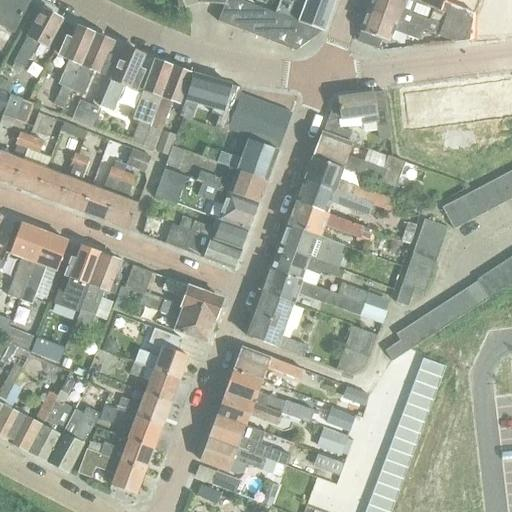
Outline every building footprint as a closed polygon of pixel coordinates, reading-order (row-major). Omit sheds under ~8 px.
[(23,0),(0,0),(0,25),(13,33),(29,3),(23,0)] [(218,21),(296,51),(321,32),(275,14),(239,0),(226,0),(224,4),(218,21)] [(294,0),(281,0),(275,14),(321,32),(323,30),(334,2),(328,0),(307,0),(306,4),(294,0)] [(373,0),(370,9),(425,31),(456,42),(503,36),(503,34),(436,9),(431,21),(413,14),(418,2),(413,0),(373,0)] [(439,0),(472,12),(477,0),(439,0)] [(47,48),(62,20),(42,9),(13,63),(23,68),(28,59),(30,60),(39,43),(47,48)] [(425,31),(370,9),(358,40),(380,49),(383,40),(391,43),(396,31),(421,41),(425,31)] [(72,90),(95,35),(77,27),(71,40),(67,39),(60,56),(69,60),(58,84),(62,86),(57,95),(67,100),(72,90)] [(114,43),(95,35),(72,90),(83,95),(94,71),(104,75),(112,58),(108,56),(114,43)] [(138,70),(144,56),(125,48),(100,106),(114,112),(125,85),(136,90),(144,72),(138,70)] [(132,142),(143,146),(172,68),(154,61),(132,119),(140,122),(132,142)] [(172,68),(143,146),(155,151),(162,133),(160,132),(172,101),(180,104),(191,74),(172,68)] [(195,75),(179,116),(188,119),(194,102),(212,108),(211,113),(219,116),(215,127),(226,132),(228,129),(240,93),(241,89),(242,87),(231,85),(195,75)] [(511,76),(483,80),(489,119),(511,116),(511,76)] [(483,80),(456,84),(461,123),(489,119),(483,80)] [(428,87),(433,126),(461,123),(456,84),(428,87)] [(428,87),(400,91),(405,130),(433,126),(428,87)] [(228,129),(239,133),(253,98),(240,93),(228,129)] [(392,137),(385,93),(341,99),(342,109),(343,119),(360,117),(361,123),(375,122),(378,139),(392,137)] [(2,117),(13,121),(21,101),(10,96),(2,117)] [(239,133),(252,138),(266,103),(253,98),(239,133)] [(21,101),(13,121),(25,125),(33,105),(21,101)] [(71,120),(83,124),(90,106),(79,101),(71,120)] [(252,138),(265,143),(279,108),(266,103),(252,138)] [(90,106),(83,124),(93,128),(101,110),(90,106)] [(279,108),(265,143),(278,148),(292,113),(279,108)] [(342,109),(333,110),(329,121),(338,121),(343,119),(342,109)] [(329,121),(325,133),(335,136),(340,124),(338,121),(329,121)] [(86,133),(72,128),(69,137),(83,142),(86,133)] [(172,146),(171,146),(172,143),(175,135),(163,131),(162,133),(155,151),(161,153),(167,155),(169,156),(172,146)] [(323,132),(314,158),(344,169),(397,189),(407,162),(389,155),(385,169),(349,156),(354,144),(335,136),(325,133),(323,132)] [(16,146),(27,150),(32,138),(19,134),(15,146),(16,146)] [(32,138),(27,150),(39,155),(39,154),(44,143),(32,138)] [(224,166),(237,170),(267,181),(278,151),(248,140),(240,160),(220,153),(217,163),(224,166)] [(0,152),(0,181),(13,187),(23,161),(27,150),(16,146),(12,158),(0,152)] [(172,146),(169,156),(166,165),(178,169),(185,151),(172,146)] [(23,161),(13,187),(36,195),(45,170),(49,158),(39,154),(39,155),(27,150),(23,161)] [(151,157),(131,150),(125,165),(144,173),(151,157)] [(500,152),(493,156),(499,166),(506,163),(500,152)] [(430,154),(425,165),(433,168),(437,156),(430,154)] [(60,204),(83,213),(92,187),(81,183),(90,160),(78,156),(73,168),(69,179),(60,204)] [(437,156),(433,168),(440,170),(444,159),(437,156)] [(499,166),(493,156),(486,159),(492,170),(499,166)] [(221,173),(224,166),(217,163),(202,157),(199,165),(221,173)] [(314,158),(305,180),(373,206),(391,213),(395,202),(340,181),(344,169),(314,158)] [(107,180),(119,184),(124,172),(112,168),(107,180)] [(165,169),(161,180),(155,196),(176,204),(186,177),(165,169)] [(36,195),(60,204),(69,179),(45,170),(36,195)] [(202,183),(258,204),(267,181),(237,170),(231,184),(199,172),(196,181),(202,183)] [(511,171),(443,207),(455,230),(511,199),(511,171)] [(115,196),(105,221),(128,230),(138,204),(126,200),(135,176),(124,172),(119,184),(115,196)] [(305,180),(297,202),(328,213),(332,203),(369,217),(373,206),(305,180)] [(202,183),(197,196),(224,206),(218,220),(221,221),(248,231),(258,204),(202,183)] [(83,213),(105,221),(115,196),(92,187),(83,213)] [(297,202),(289,225),(322,237),(327,225),(369,241),(373,230),(328,213),(297,202)] [(153,213),(145,230),(161,238),(169,221),(153,213)] [(183,217),(180,227),(241,250),(248,231),(221,221),(218,230),(183,217)] [(426,219),(413,255),(437,264),(450,228),(426,219)] [(172,224),(165,244),(231,268),(235,266),(241,250),(180,227),(172,224)] [(7,295),(19,300),(45,233),(22,225),(11,255),(20,259),(7,295)] [(289,225),(280,247),(312,259),(333,267),(338,255),(341,256),(342,254),(345,246),(344,246),(322,237),(289,225)] [(45,233),(19,300),(31,305),(46,268),(56,271),(67,241),(45,233)] [(74,279),(64,305),(80,311),(102,254),(81,247),(76,260),(72,258),(65,276),(74,279)] [(280,247),(272,270),(317,286),(323,272),(343,279),(346,272),(312,259),(280,247)] [(102,254),(80,311),(95,317),(105,290),(114,294),(121,277),(117,275),(122,262),(102,254)] [(413,255),(408,269),(432,278),(437,264),(413,255)] [(387,352),(394,362),(511,284),(511,258),(479,280),(480,282),(399,335),(403,341),(387,352)] [(151,273),(132,266),(125,288),(140,294),(143,295),(151,273)] [(408,269),(402,286),(416,290),(426,295),(432,278),(408,269)] [(272,270),(264,291),(267,293),(296,304),(299,294),(313,299),(361,316),(365,305),(338,294),(328,290),(317,286),(272,270)] [(181,307),(216,320),(221,305),(218,299),(166,279),(163,289),(173,293),(173,295),(183,300),(181,307)] [(342,283),(338,294),(365,305),(386,312),(390,301),(342,283)] [(416,290),(402,286),(396,303),(410,307),(416,290)] [(296,304),(267,293),(250,337),(302,357),(306,345),(285,337),(297,304),(296,304)] [(164,301),(160,313),(178,320),(174,332),(207,344),(216,320),(181,307),(164,301)] [(80,311),(75,325),(90,330),(95,317),(80,311)] [(0,316),(0,336),(4,337),(10,320),(0,316)] [(127,335),(142,338),(145,326),(130,322),(127,335)] [(352,375),(366,369),(378,336),(353,327),(337,370),(352,375)] [(154,371),(180,380),(189,357),(178,353),(183,340),(154,329),(149,343),(162,348),(158,359),(138,352),(134,363),(146,368),(154,371)] [(40,338),(34,350),(56,359),(61,348),(40,338)] [(245,348),(237,372),(263,382),(268,369),(299,380),(303,370),(245,348)] [(423,359),(418,370),(441,378),(445,367),(433,363),(423,359)] [(146,368),(134,363),(130,375),(142,379),(146,368)] [(0,410),(13,385),(14,385),(22,368),(14,364),(12,369),(0,391),(0,410)] [(146,393),(172,403),(180,380),(154,371),(146,393)] [(237,372),(228,394),(280,414),(284,404),(284,403),(259,394),(263,382),(237,372)] [(419,373),(415,384),(438,393),(442,382),(419,373)] [(415,384),(411,396),(434,404),(438,393),(415,384)] [(0,410),(0,437),(8,442),(22,416),(10,410),(21,388),(14,385),(13,385),(0,410)] [(60,390),(28,452),(48,462),(61,436),(74,409),(63,404),(68,395),(60,390)] [(8,442),(28,452),(57,396),(49,392),(34,422),(22,416),(8,442)] [(130,414),(137,416),(163,427),(172,403),(146,393),(141,405),(122,397),(118,409),(130,414)] [(228,394),(220,416),(247,426),(250,416),(276,426),(280,414),(228,394)] [(411,396),(407,407),(429,415),(434,404),(411,396)] [(284,404),(280,414),(296,420),(299,410),(284,404)] [(104,406),(99,419),(113,424),(117,411),(104,406)] [(74,409),(61,436),(48,462),(70,474),(97,421),(100,414),(86,407),(83,414),(74,409)] [(407,407),(403,418),(425,427),(429,415),(407,407)] [(354,416),(330,408),(324,423),(349,432),(354,416)] [(137,416),(128,440),(154,449),(163,427),(137,416)] [(220,416),(211,439),(276,464),(279,455),(241,441),(247,426),(220,416)] [(403,418),(399,429),(421,438),(425,427),(403,418)] [(323,428),(316,447),(341,456),(348,437),(323,428)] [(399,429),(394,441),(417,449),(421,438),(399,429)] [(276,464),(211,439),(202,463),(229,472),(234,458),(272,473),(276,464)] [(105,444),(101,454),(100,456),(146,472),(154,449),(128,440),(124,451),(105,444)] [(394,441),(390,452),(413,460),(417,449),(394,441)] [(79,473),(92,478),(96,467),(116,474),(111,486),(137,496),(146,472),(100,456),(101,454),(88,449),(79,473)] [(390,452),(386,463),(408,472),(413,460),(390,452)] [(272,473),(272,475),(280,478),(284,466),(276,463),(276,464),(272,473)] [(386,463),(382,474),(404,483),(408,472),(386,463)] [(212,485),(236,494),(240,482),(217,474),(212,485)] [(382,474),(378,486),(400,494),(404,483),(382,474)] [(268,483),(263,495),(273,499),(278,487),(268,483)] [(198,497),(218,504),(222,494),(202,486),(198,497)] [(378,486),(373,497),(396,505),(400,494),(378,486)] [(373,497),(369,508),(379,511),(393,511),(396,505),(373,497)]
